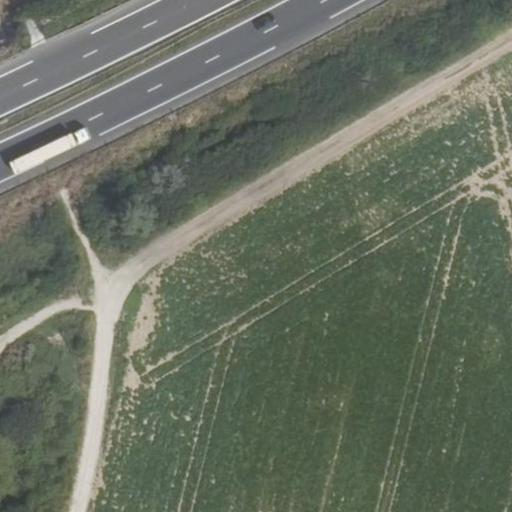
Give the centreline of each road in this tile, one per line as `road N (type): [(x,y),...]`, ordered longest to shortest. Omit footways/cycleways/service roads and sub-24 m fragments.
road 1 (track): [(511,35),(99,292)]
road 2 (trunk): [(0,162),(328,0)]
road 3 (track): [(99,292),(105,362),(73,511)]
road 4 (trunk): [(198,0),(0,96)]
road 5 (track): [(0,39),(70,213)]
